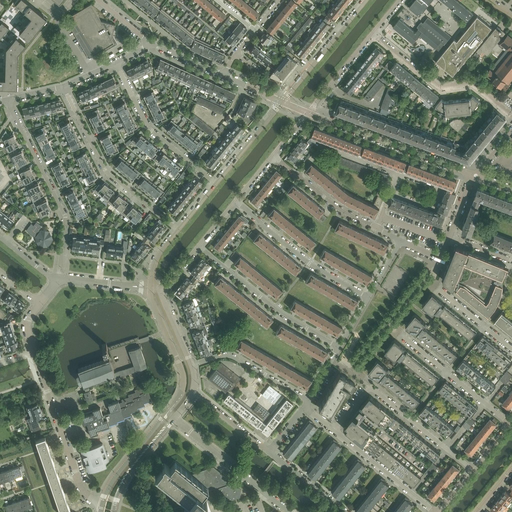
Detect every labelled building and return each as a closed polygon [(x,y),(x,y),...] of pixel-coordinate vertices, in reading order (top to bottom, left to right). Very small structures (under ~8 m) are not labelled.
[(26,43),(29,40),(47,18),(29,4),(24,0),(15,0),(14,2),(0,18),(0,87),(17,88),(18,53),(26,43)] [(144,10),(151,1),(149,0),(145,0),(140,6),(144,10)] [(210,3),(207,0),(202,6),(206,9),(210,3)] [(291,0),(290,0),(288,3),(294,8),(297,4),(291,0)] [(347,4),(342,0),(339,0),(336,4),(343,10),(347,4)] [(415,0),(409,7),(418,14),(420,16),(432,0),(441,0),(453,9),(452,10),(453,10),(467,21),(473,14),(456,0),(415,0)] [(148,13),(156,4),(152,1),(151,1),(144,10),(148,13)] [(244,2),(240,8),(243,11),(248,5),(244,2)] [(214,6),(210,3),(206,9),(210,12),(214,6)] [(288,3),(285,7),(290,12),(294,8),(288,3)] [(111,39),(114,31),(115,25),(101,21),(91,4),(69,17),(68,23),(89,58),(111,45),(113,44),(114,43),(111,39)] [(153,17),(160,8),(156,4),(148,13),(153,17)] [(343,10),(336,4),(331,10),(338,15),(343,10)] [(248,5),(243,11),(247,14),(252,8),(248,5)] [(218,9),(214,6),(210,12),(213,15),(218,9)] [(288,15),(290,12),(285,7),(282,11),(288,15)] [(251,17),(255,11),(252,8),(247,14),(251,17)] [(158,21),(166,12),(161,9),(154,18),(158,21)] [(221,12),(218,9),(213,15),(217,18),(221,12)] [(338,15),(331,10),(327,15),(325,18),(330,22),(332,20),(334,21),(338,15)] [(255,11),(251,17),(255,20),(259,14),(255,11)] [(282,11),(279,15),(284,19),(288,15),(282,11)] [(162,25),(170,16),(166,12),(158,21),(162,25)] [(225,15),(221,12),(217,18),(221,21),(225,15)] [(279,15),(276,18),(282,23),(284,19),(279,15)] [(167,28),(174,19),(170,16),(162,25),(167,28)] [(447,48),(436,62),(453,76),(492,28),(478,16),(471,25),(466,30),(457,41),(454,39),(450,45),(446,42),(444,45),(447,48)] [(282,23),(276,18),(273,22),(278,27),(282,23)] [(330,22),(325,18),(323,20),(318,25),(325,31),(330,26),(329,24),(330,22)] [(400,19),(396,23),(393,27),(413,43),(417,39),(418,39),(419,38),(418,37),(419,36),(435,49),(436,48),(439,51),(443,46),(444,45),(451,37),(428,18),(422,25),(420,24),(417,27),(419,29),(416,32),(416,31),(415,32),(400,19)] [(171,32),(178,22),(174,19),(167,28),(171,32)] [(175,35),(183,26),(178,22),(171,32),(175,35)] [(273,22),(270,26),(275,30),(278,27),(273,22)] [(247,29),(240,23),(236,27),(244,33),(245,32),(247,29)] [(325,31),(318,25),(314,31),(321,36),(325,31)] [(179,38),(187,29),(183,26),(175,35),(179,38)] [(270,26),(267,29),(272,34),(275,30),(270,26)] [(489,37),(477,52),(480,54),(480,55),(483,57),(486,53),(487,54),(505,33),(504,32),(503,31),(499,28),(497,26),(497,27),(496,28),(489,37)] [(244,33),(236,27),(233,31),(240,37),(244,33)] [(183,42),(191,33),(187,29),(179,38),(183,42)] [(321,36),(314,31),(312,29),(307,35),(309,36),(316,42),(321,36)] [(240,37),(233,31),(229,35),(237,41),(238,39),(239,39),(240,37)] [(265,44),(270,38),(273,40),(275,38),(272,36),(267,32),(265,35),(263,33),(259,39),(265,44)] [(188,45),(195,36),(191,33),(183,42),(188,45)] [(237,41),(229,35),(226,40),(233,46),(235,44),(236,43),(237,41)] [(491,69),(486,74),(494,82),(494,83),(498,87),(499,87),(500,86),(505,91),(510,85),(509,83),(511,80),(511,79),(511,38),(508,35),(507,35),(499,46),(502,48),(506,51),(507,50),(510,52),(510,51),(511,52),(511,53),(510,53),(508,54),(509,55),(508,56),(505,60),(502,64),(501,64),(498,68),(497,67),(494,71),(491,69)] [(316,42),(309,36),(305,42),(312,48),(316,42)] [(195,51),(200,40),(195,38),(190,49),(195,51)] [(200,53),(205,42),(200,40),(195,51),(200,53)] [(205,56),(210,46),(210,45),(205,42),(200,53),(205,56)] [(312,48),(305,42),(300,47),(307,53),(312,48)] [(255,57),(260,51),(254,45),(249,52),(255,57)] [(210,58),(215,48),(210,46),(205,56),(210,58)] [(215,60),(220,50),(220,49),(215,47),(215,48),(210,58),(215,60)] [(307,53),(300,47),(296,53),(303,59),(307,53)] [(377,47),(374,51),(370,55),(378,62),(384,54),(377,47)] [(223,60),(225,56),(224,55),(225,53),(220,50),(215,60),(220,62),(222,59),(223,60)] [(260,51),(255,57),(261,62),(266,55),(260,51)] [(268,53),(266,55),(261,62),(265,65),(267,63),(269,65),(273,61),(272,60),(273,57),(268,53)] [(283,83),(298,64),(287,55),(278,66),(275,70),(274,72),(269,77),(283,83)] [(370,55),(367,59),(363,64),(371,70),(378,62),(370,55)] [(165,62),(160,59),(159,63),(157,62),(155,67),(157,67),(156,68),(162,70),(165,62)] [(152,68),(150,63),(148,64),(147,61),(142,63),(146,72),(151,69),(150,68),(152,68)] [(275,70),(278,66),(273,61),(269,65),(275,70)] [(166,73),(170,64),(165,62),(162,70),(166,73)] [(397,62),(394,65),(391,70),(390,70),(396,75),(403,67),(397,62)] [(146,72),(142,63),(137,66),(141,74),(146,72)] [(171,75),(175,66),(170,64),(166,73),(171,75)] [(364,78),(371,70),(363,64),(357,72),(364,78)] [(141,74),(137,66),(132,68),(136,77),(141,74)] [(176,77),(180,69),(175,66),(171,75),(176,77)] [(409,72),(403,67),(396,75),(402,80),(409,72)] [(136,77),(132,68),(127,71),(131,79),(136,77)] [(181,79),(185,71),(180,69),(176,77),(181,79)] [(186,82),(190,73),(185,71),(181,79),(186,82)] [(358,86),(364,78),(357,72),(350,80),(358,86)] [(415,77),(409,72),(402,80),(408,85),(415,77)] [(191,84),(195,75),(190,73),(186,82),(191,84)] [(196,86),(200,77),(195,75),(191,84),(196,86)] [(201,88),(205,80),(200,77),(196,86),(201,88)] [(421,82),(415,77),(408,85),(414,90),(421,82)] [(117,86),(113,78),(108,80),(112,89),(117,86)] [(112,89),(108,80),(103,82),(107,91),(112,89)] [(206,91),(210,82),(205,80),(201,88),(206,91)] [(350,80),(347,83),(343,88),(351,94),(358,86),(350,80)] [(107,91),(103,82),(98,84),(102,93),(107,91)] [(211,93),(215,84),(210,82),(206,91),(211,93)] [(427,87),(421,82),(414,90),(420,95),(427,87)] [(102,93),(98,84),(93,87),(97,95),(102,93)] [(216,95),(220,86),(215,84),(211,93),(216,95)] [(221,97),(224,89),(220,86),(216,95),(221,97)] [(97,95),(93,87),(91,88),(89,88),(88,89),(92,98),(93,99),(98,96),(97,95)] [(433,92),(427,87),(420,95),(426,100),(433,92)] [(92,98),(88,89),(87,89),(86,90),(83,91),(87,100),(92,98)] [(225,100),(229,91),(224,89),(221,97),(225,100)] [(87,100),(83,91),(82,91),(78,93),(79,95),(80,97),(78,97),(80,102),(82,101),(83,103),(88,101),(87,100)] [(231,102),(235,93),(229,91),(225,100),(231,102)] [(146,101),(154,97),(156,96),(154,92),(143,97),(146,101)] [(439,97),(433,92),(426,100),(433,105),(439,97)] [(442,102),(440,101),(436,106),(442,111),(440,114),(443,116),(444,116),(444,119),(447,119),(447,115),(446,115),(446,114),(472,111),(471,111),(473,111),(478,104),(477,103),(479,101),(473,96),(470,99),(466,99),(466,100),(465,101),(462,101),(461,100),(453,101),(453,102),(450,102),(449,102),(449,101),(445,102),(445,103),(442,103),(442,102)] [(157,102),(154,97),(146,101),(148,106),(157,102)] [(251,115),(256,102),(249,99),(245,97),(245,98),(244,97),(235,116),(248,126),(254,118),(251,115)] [(63,108),(62,103),(61,103),(60,102),(60,100),(55,101),(54,101),(57,112),(57,113),(63,112),(62,108),(63,108)] [(340,103),(337,113),(352,118),(356,106),(341,101),(340,103)] [(159,107),(157,102),(148,106),(151,111),(159,107)] [(127,108),(125,103),(115,108),(117,113),(127,108)] [(369,111),(356,106),(352,118),(365,123),(369,111)] [(161,112),(159,107),(151,111),(153,116),(161,112)] [(120,117),(130,112),(127,108),(117,113),(120,117)] [(101,117),(97,110),(92,112),(94,115),(91,117),(89,118),(91,123),(101,117)] [(495,110),(486,121),(496,129),(505,118),(495,110)] [(163,111),(161,112),(153,116),(156,121),(160,118),(162,122),(167,119),(163,111)] [(237,119),(232,114),(233,112),(232,111),(229,114),(236,120),(237,119)] [(369,111),(365,123),(377,128),(382,116),(369,111)] [(122,122),(132,117),(130,112),(120,117),(122,122)] [(395,121),(382,116),(377,128),(391,133),(395,121)] [(94,127),(104,122),(101,117),(91,123),(94,127)] [(124,127),(135,122),(132,117),(122,122),(124,127)] [(458,120),(456,120),(455,120),(453,120),(452,122),(451,123),(450,122),(449,124),(458,132),(466,123),(464,121),(463,122),(462,121),(463,121),(461,119),(459,120),(458,120)] [(177,127),(178,126),(171,120),(167,125),(170,127),(167,131),(171,135),(177,127)] [(72,126),(69,121),(64,124),(63,121),(58,123),(62,131),(72,126)] [(395,121),(391,133),(403,138),(408,125),(395,121)] [(496,129),(486,121),(477,132),(488,140),(496,129)] [(96,132),(106,127),(104,122),(94,127),(96,132)] [(132,129),(133,129),(137,127),(135,122),(124,127),(129,135),(134,132),(132,129)] [(237,124),(231,132),(238,138),(245,130),(237,124)] [(422,131),(408,125),(403,138),(417,143),(422,131)] [(64,136),(74,131),(72,126),(62,131),(64,136)] [(48,135),(44,127),(38,130),(40,133),(35,135),(38,140),(46,136),(48,135)] [(175,138),(181,131),(177,127),(171,135),(175,138)] [(315,127),(311,139),(316,140),(317,137),(449,187),(448,189),(447,189),(447,190),(452,192),(452,191),(453,188),(454,189),(457,180),(410,162),(409,164),(406,163),(407,161),(365,146),(365,147),(362,146),(362,145),(315,127)] [(67,141),(77,136),(74,131),(64,136),(67,141)] [(179,141),(185,134),(181,131),(175,138),(179,141)] [(422,131),(417,143),(430,148),(434,135),(422,131)] [(238,138),(231,132),(225,139),(232,145),(238,138)] [(488,140),(477,132),(469,143),(479,151),(488,140)] [(112,139),(110,134),(100,139),(102,144),(110,140),(112,139)] [(184,145),(190,138),(185,134),(179,141),(184,145)] [(16,140),(13,135),(9,137),(2,141),(4,146),(16,140)] [(138,147),(145,138),(141,135),(138,139),(135,137),(131,141),(138,147)] [(447,140),(434,135),(430,148),(443,152),(447,140)] [(48,141),(46,136),(38,140),(40,145),(48,141)] [(69,146),(79,141),(77,136),(67,141),(69,146)] [(142,150),(149,142),(145,138),(138,147),(142,150)] [(188,148),(194,141),(190,138),(184,145),(188,148)] [(302,138),(298,143),(305,148),(306,149),(309,144),(307,142),(302,138)] [(192,152),(199,143),(195,139),(194,141),(188,148),(192,152)] [(232,145),(225,139),(218,147),(225,153),(232,145)] [(7,152),(14,148),(19,146),(16,140),(4,146),(7,152)] [(113,145),(110,140),(102,144),(105,149),(113,145)] [(447,140),(443,152),(456,157),(460,145),(447,140)] [(51,146),(48,141),(40,145),(42,150),(51,146)] [(72,151),(82,146),(79,141),(69,146),(72,151)] [(146,154),(154,145),(149,142),(142,150),(146,154)] [(298,143),(295,147),(301,152),(305,148),(298,143)] [(479,151),(469,143),(465,147),(460,145),(456,157),(469,162),(479,151)] [(114,144),(113,145),(105,149),(107,154),(112,151),(113,154),(118,152),(114,144)] [(155,153),(155,152),(158,149),(154,145),(146,154),(153,159),(157,155),(155,153)] [(53,151),(51,146),(42,150),(45,155),(53,151)] [(225,153),(218,147),(212,155),(219,161),(225,153)] [(295,147),(291,152),(297,157),(301,152),(295,147)] [(47,160),(58,155),(55,150),(53,151),(45,155),(47,160)] [(24,157),(22,151),(17,153),(10,157),(13,163),(24,157)] [(88,157),(85,152),(75,158),(77,163),(88,157)] [(287,156),(294,161),(297,157),(291,152),(287,156)] [(161,166),(162,164),(168,157),(164,153),(160,157),(158,155),(154,160),(161,166)] [(219,161),(212,155),(206,163),(213,169),(219,161)] [(119,170),(126,161),(120,156),(119,156),(116,160),(118,162),(115,167),(119,170)] [(22,164),(24,164),(27,162),(24,157),(13,163),(16,168),(22,164)] [(80,167),(90,162),(88,157),(77,163),(80,167)] [(166,168),(172,160),(168,157),(162,164),(166,168)] [(170,171),(176,164),(172,160),(166,168),(170,171)] [(63,166),(61,161),(51,166),(53,171),(63,166)] [(123,173),(131,165),(126,161),(119,170),(123,173)] [(82,172),(93,167),(90,162),(80,167),(82,172)] [(323,172),(312,163),(306,171),(316,180),(323,172)] [(177,171),(178,170),(181,167),(176,164),(170,171),(169,172),(176,178),(180,174),(177,171)] [(128,177),(135,168),(131,165),(123,173),(128,177)] [(56,176),(66,171),(63,166),(53,171),(56,176)] [(33,173),(30,167),(25,170),(18,173),(21,179),(33,173)] [(85,177),(95,172),(93,167),(82,172),(85,177)] [(132,180),(135,176),(138,178),(142,174),(135,168),(128,177),(132,180)] [(276,170),(272,175),(278,180),(282,175),(276,170)] [(58,181),(68,176),(66,171),(56,176),(58,181)] [(94,182),(93,179),(97,177),(98,177),(95,172),(85,177),(89,185),(94,182)] [(323,172),(316,180),(327,188),(333,181),(323,172)] [(24,184),(31,181),(35,178),(33,173),(21,179),(24,184)] [(142,189),(149,180),(142,174),(138,179),(141,181),(138,185),(142,189)] [(272,175),(268,179),(274,184),(278,180),(272,175)] [(72,184),(68,176),(58,181),(61,186),(65,184),(67,187),(72,184)] [(195,176),(188,185),(195,190),(202,182),(195,176)] [(268,179),(265,184),(271,189),(274,184),(268,179)] [(146,192),(153,183),(149,180),(142,189),(146,192)] [(344,189),(333,181),(327,188),(337,197),(344,189)] [(378,195),(373,205),(380,209),(385,196),(383,195),(387,185),(381,182),(376,194),(378,195)] [(101,197),(109,187),(104,183),(101,187),(99,185),(94,191),(101,197)] [(150,195),(157,187),(153,183),(146,192),(150,195)] [(41,189),(38,184),(33,186),(27,190),(29,195),(41,189)] [(265,184),(261,188),(267,193),(271,189),(265,184)] [(293,184),(286,192),(297,200),(303,193),(293,184)] [(195,190),(188,185),(182,192),(189,198),(195,190)] [(78,194),(73,186),(68,189),(70,192),(65,194),(67,200),(78,194)] [(113,197),(111,195),(114,191),(109,187),(101,197),(105,200),(103,202),(106,205),(108,203),(113,197)] [(161,197),(164,193),(157,187),(150,195),(155,199),(158,195),(161,197)] [(261,188),(258,193),(264,197),(267,193),(261,188)] [(480,202),(484,190),(478,188),(475,197),(475,198),(472,205),(478,207),(480,202)] [(39,197),(40,196),(44,195),(41,189),(29,195),(32,201),(39,197)] [(348,193),(344,189),(337,197),(344,202),(351,206),(355,196),(348,193)] [(452,192),(447,190),(446,192),(443,200),(451,203),(455,193),(452,191),(452,192)] [(495,208),(500,196),(484,190),(480,202),(495,208)] [(182,206),(189,198),(182,192),(175,200),(182,206)] [(258,193),(254,197),(260,202),(264,197),(258,193)] [(314,201),(303,193),(297,200),(308,209),(314,201)] [(70,204),(80,199),(78,194),(67,200),(70,204)] [(115,208),(123,198),(119,194),(115,199),(113,197),(108,203),(115,208)] [(367,202),(355,196),(351,206),(363,212),(367,202)] [(511,204),(511,200),(500,196),(495,208),(509,213),(511,204)] [(256,206),(260,202),(254,197),(250,202),(256,206)] [(402,201),(397,199),(392,197),(388,206),(399,210),(402,201)] [(127,208),(125,206),(128,202),(123,198),(115,208),(122,214),(127,208)] [(72,209),(83,204),(80,199),(70,204),(72,209)] [(49,205),(46,200),(41,202),(35,206),(37,211),(49,205)] [(175,214),(182,206),(175,200),(168,209),(175,214)] [(451,203),(443,200),(438,211),(443,213),(442,216),(445,217),(446,214),(447,214),(451,203)] [(325,210),(314,201),(308,209),(318,218),(322,213),(325,210)] [(413,205),(402,201),(399,210),(409,214),(413,205)] [(373,205),(367,202),(363,212),(375,218),(380,209),(373,205)] [(75,214),(85,209),(83,204),(72,209),(75,214)] [(40,217),(47,213),(52,211),(49,205),(37,211),(40,217)] [(424,209),(413,205),(409,214),(420,218),(424,209)] [(476,222),(480,211),(481,209),(478,207),(472,205),(467,218),(476,222)] [(129,220),(137,210),(133,206),(129,210),(127,208),(122,214),(129,220)] [(273,207),(267,215),(277,224),(284,216),(273,207)] [(23,216),(19,213),(15,209),(13,211),(18,215),(17,216),(20,218),(23,216)] [(89,217),(88,214),(85,209),(75,214),(77,219),(82,217),(84,220),(89,217)] [(434,213),(424,209),(420,218),(431,222),(434,213)] [(141,220),(139,218),(142,214),(137,210),(129,220),(136,226),(141,220)] [(437,214),(434,213),(431,222),(442,226),(445,217),(442,216),(443,213),(438,211),(437,214)] [(3,225),(10,216),(7,214),(7,215),(4,213),(0,218),(0,223),(1,224),(3,225)] [(239,216),(235,220),(241,225),(243,223),(246,224),(249,221),(248,220),(244,216),(243,216),(241,215),(240,216),(239,216)] [(7,229),(14,221),(11,219),(12,218),(10,216),(3,225),(4,226),(4,227),(7,229)] [(284,216),(277,224),(288,232),(295,225),(284,216)] [(476,222),(467,218),(462,231),(471,235),(476,222)] [(235,220),(232,225),(237,229),(241,225),(235,220)] [(352,227),(340,221),(335,230),(348,236),(352,227)] [(53,240),(49,232),(40,230),(40,231),(38,230),(41,226),(36,222),(34,226),(31,224),(26,231),(28,232),(28,233),(33,237),(33,236),(35,237),(35,238),(38,246),(47,247),(53,240)] [(166,229),(157,222),(153,226),(162,233),(166,229)] [(232,225),(228,229),(234,234),(237,229),(232,225)] [(295,225),(288,232),(299,241),(305,233),(295,225)] [(162,233),(153,226),(149,231),(158,238),(162,233)] [(364,232),(352,227),(348,236),(360,242),(364,232)] [(228,229),(224,233),(230,238),(234,234),(228,229)] [(150,247),(146,244),(148,242),(142,236),(135,231),(134,233),(131,233),(131,236),(132,236),(134,234),(142,240),(138,245),(147,252),(150,247)] [(158,238),(149,231),(146,236),(144,234),(143,234),(142,236),(148,242),(150,239),(154,243),(158,238)] [(270,241),(259,232),(256,235),(253,240),(263,248),(270,241)] [(376,238),(364,232),(360,242),(372,247),(376,238)] [(224,233),(221,238),(227,243),(230,238),(224,233)] [(305,233),(299,241),(309,250),(316,242),(305,233)] [(491,243),(496,245),(504,248),(507,238),(494,233),(491,243)] [(78,250),(80,237),(69,236),(68,238),(70,239),(69,245),(72,245),(71,250),(74,250),(78,250)] [(85,252),(87,238),(80,237),(78,250),(82,251),(82,252),(85,252)] [(92,252),(93,239),(87,238),(85,252),(87,252),(92,252)] [(221,238),(217,243),(223,247),(227,243),(221,238)] [(389,244),(376,238),(372,247),(385,254),(389,244)] [(103,247),(104,240),(93,239),(92,252),(96,253),(96,252),(98,252),(99,250),(100,250),(100,247),(99,247),(99,246),(103,247)] [(126,249),(126,248),(127,242),(124,241),(123,247),(121,247),(121,248),(115,247),(114,255),(122,256),(123,249),(126,249)] [(280,249),(270,241),(263,248),(274,257),(280,249)] [(219,252),(223,247),(217,243),(213,247),(219,252)] [(106,254),(114,255),(115,247),(110,247),(110,245),(108,245),(106,254)] [(147,252),(138,245),(134,249),(136,251),(142,256),(143,257),(147,252)] [(503,279),(506,272),(507,268),(509,269),(509,268),(504,266),(458,247),(457,247),(450,263),(451,264),(449,267),(449,266),(444,277),(444,278),(443,280),(454,289),(456,291),(488,317),(495,309),(496,308),(497,306),(498,304),(499,301),(501,298),(502,295),(502,293),(502,292),(503,291),(503,290),(503,289),(503,287),(503,286),(503,279)] [(319,257),(324,260),(331,264),(336,255),(324,248),(319,257)] [(291,258),(280,249),(274,257),(284,266),(291,258)] [(142,256),(136,251),(131,257),(137,262),(142,256)] [(250,264),(240,255),(236,260),(233,263),(244,272),(250,264)] [(348,262),(336,255),(331,264),(343,271),(348,262)] [(202,258),(198,263),(207,270),(211,265),(202,258)] [(301,267),(291,258),(284,266),(295,274),(301,267)] [(360,269),(348,262),(343,271),(355,277),(360,269)] [(198,263),(194,268),(203,275),(207,270),(198,263)] [(250,264),(244,272),(255,281),(261,273),(250,264)] [(195,276),(193,278),(197,282),(203,275),(194,268),(191,272),(195,276)] [(372,276),(360,269),(355,277),(367,284),(372,276)] [(261,273),(255,281),(265,289),(271,281),(261,273)] [(305,281),(317,288),(322,279),(310,273),(305,281)] [(220,276),(218,279),(214,284),(224,292),(231,284),(220,276)] [(187,277),(183,282),(191,289),(197,282),(193,278),(191,280),(187,277)] [(334,286),(322,279),(317,288),(329,295),(334,286)] [(271,281),(265,289),(276,298),(282,290),(271,281)] [(179,286),(180,287),(186,292),(188,293),(191,289),(183,282),(179,286)] [(241,293),(231,284),(224,292),(235,301),(241,293)] [(346,293),(334,286),(329,295),(340,302),(346,293)] [(181,298),(186,292),(180,287),(175,293),(181,298)] [(3,300),(7,303),(14,295),(11,293),(10,293),(9,292),(3,300)] [(252,302),(241,293),(235,301),(245,309),(252,302)] [(358,300),(346,293),(340,302),(352,309),(358,300)] [(432,294),(423,306),(433,314),(436,316),(435,317),(439,313),(438,313),(445,305),(442,303),(443,302),(432,294)] [(17,298),(14,295),(7,303),(12,307),(18,300),(17,299),(17,298)] [(19,299),(18,300),(12,307),(11,308),(14,311),(15,310),(18,312),(22,307),(24,307),(25,306),(25,304),(19,299)] [(195,306),(193,301),(193,299),(187,300),(188,302),(183,304),(185,310),(195,306)] [(295,300),(290,308),(301,315),(306,306),(295,300)] [(262,310),(252,302),(245,309),(256,318),(262,310)] [(449,321),(456,313),(451,309),(451,310),(450,309),(450,308),(445,304),(445,305),(438,313),(439,313),(449,321)] [(195,306),(185,310),(187,315),(197,311),(195,306)] [(318,313),(306,306),(301,315),(313,322),(318,313)] [(273,319),(262,310),(256,318),(267,327),(273,319)] [(197,311),(187,315),(189,321),(199,317),(197,311)] [(330,320),(318,313),(313,322),(325,329),(330,320)] [(460,330),(466,322),(462,318),(461,318),(460,317),(456,313),(449,321),(460,330)] [(415,314),(408,324),(406,326),(416,335),(416,334),(419,336),(425,329),(426,329),(429,324),(428,325),(426,323),(415,314)] [(511,323),(501,314),(494,322),(511,337),(511,323)] [(202,317),(199,317),(189,321),(191,327),(196,325),(196,328),(202,326),(205,325),(202,317)] [(342,327),(330,320),(325,329),(337,336),(342,327)] [(470,339),(477,331),(477,330),(472,327),(471,326),(471,325),(466,322),(460,330),(470,338),(470,339)] [(1,327),(3,333),(13,330),(12,326),(11,326),(10,324),(4,326),(3,326),(1,327)] [(292,331),(281,324),(275,333),(287,340),(292,331)] [(205,325),(202,326),(196,328),(198,331),(193,332),(195,338),(205,334),(208,333),(205,325)] [(429,345),(436,337),(426,329),(425,329),(419,336),(419,337),(423,341),(424,340),(425,341),(425,342),(429,345)] [(13,330),(3,333),(5,339),(14,336),(14,334),(13,330)] [(304,337),(292,331),(287,340),(299,346),(304,337)] [(207,340),(205,334),(195,338),(197,343),(207,340)] [(487,339),(484,336),(483,335),(479,340),(483,344),(487,339)] [(14,336),(5,339),(7,345),(17,341),(16,337),(15,337),(14,336)] [(316,344),(304,337),(299,346),(311,353),(316,344)] [(440,354),(447,346),(436,337),(429,345),(434,349),(436,350),(435,350),(440,354)] [(252,345),(241,339),(238,344),(236,348),(247,354),(252,345)] [(491,342),(488,339),(487,339),(483,344),(487,347),(491,342)] [(207,340),(197,343),(199,349),(209,345),(207,340)] [(395,340),(387,349),(385,351),(396,360),(398,362),(397,363),(398,363),(401,359),(401,358),(407,350),(405,348),(395,340)] [(505,365),(507,363),(503,360),(499,357),(495,353),(491,350),(487,347),(483,344),(479,340),(476,344),(472,349),(472,350),(473,351),(473,350),(498,370),(494,375),(469,355),(470,354),(469,354),(468,354),(464,359),(461,363),(465,366),(469,369),(473,373),(477,376),(481,379),(485,382),(489,386),(493,389),(509,369),(505,365)] [(17,341),(7,345),(9,351),(12,350),(12,349),(18,347),(17,345),(18,345),(17,341)] [(495,345),(491,342),(487,347),(491,350),(495,345)] [(114,373),(111,363),(110,361),(109,359),(105,350),(108,349),(107,348),(106,344),(101,346),(103,351),(106,360),(78,370),(79,373),(76,375),(79,383),(82,383),(84,386),(86,392),(84,392),(87,402),(93,400),(93,399),(96,398),(94,393),(91,394),(90,390),(89,390),(87,384),(109,377),(109,379),(110,378),(111,380),(116,378),(115,378),(136,371),(136,370),(147,367),(140,347),(129,351),(134,366),(114,373)] [(328,351),(316,344),(311,353),(323,360),(328,351)] [(209,345),(199,349),(201,355),(205,353),(206,356),(212,354),(209,345)] [(264,352),(252,345),(247,354),(259,361),(264,352)] [(499,349),(495,345),(491,350),(495,353),(499,349)] [(451,363),(458,354),(457,354),(447,346),(440,354),(445,358),(445,357),(446,359),(451,363)] [(503,352),(499,349),(495,353),(499,357),(503,352)] [(411,367),(418,359),(414,355),(413,355),(412,354),(408,350),(407,350),(401,358),(401,359),(411,367)] [(276,359),(264,352),(259,361),(271,368),(276,359)] [(507,355),(503,352),(499,357),(503,360),(507,355)] [(511,358),(507,355),(503,360),(507,363),(511,358)] [(287,366),(276,359),(271,368),(282,375),(287,366)] [(422,376),(429,368),(424,364),(423,363),(418,359),(411,367),(422,376)] [(376,363),(370,369),(369,369),(368,371),(369,371),(368,372),(379,380),(382,382),(388,374),(388,375),(392,370),(391,371),(388,369),(378,360),(378,361),(377,360),(375,362),(376,363)] [(241,378),(221,362),(208,378),(208,379),(208,378),(225,392),(227,389),(230,391),(241,378)] [(465,366),(461,363),(457,368),(461,371),(465,366)] [(299,373),(287,366),(282,375),(294,382),(299,373)] [(465,366),(461,371),(465,374),(469,369),(465,366)] [(433,385),(439,376),(440,376),(435,372),(435,373),(433,371),(429,368),(422,376),(433,384),(432,384),(433,385)] [(469,369),(465,374),(469,377),(473,373),(469,369)] [(312,380),(299,373),(294,382),(306,389),(312,380)] [(338,373),(332,384),(318,408),(325,412),(329,414),(332,408),(334,409),(344,391),(347,392),(349,389),(351,390),(355,384),(344,378),(345,377),(338,373)] [(392,391),(399,383),(388,375),(388,374),(382,382),(381,382),(386,386),(388,387),(392,391)] [(477,376),(473,381),(477,384),(481,379),(477,376)] [(450,384),(446,382),(446,381),(442,386),(446,389),(450,384)] [(485,382),(481,387),(485,391),(489,386),(485,382)] [(403,400),(409,392),(399,383),(392,391),(397,395),(398,396),(403,400)] [(454,388),(450,385),(450,384),(446,389),(450,392),(454,388)] [(131,413),(138,410),(137,408),(145,405),(144,403),(151,400),(146,386),(142,387),(142,388),(139,389),(135,390),(136,393),(133,394),(132,393),(128,395),(129,398),(126,399),(126,398),(121,400),(122,403),(119,404),(118,401),(108,405),(111,413),(103,415),(100,408),(92,410),(93,413),(89,415),(89,414),(81,417),(82,419),(81,419),(81,420),(82,420),(84,425),(87,424),(88,428),(90,436),(98,434),(97,430),(101,429),(102,429),(109,427),(109,425),(117,423),(117,422),(124,419),(124,418),(131,415),(131,413)] [(431,400),(426,405),(423,409),(427,412),(431,415),(435,418),(439,422),(443,425),(447,428),(451,431),(453,429),(457,432),(474,412),(470,409),(466,406),(462,402),(458,399),(454,396),(450,392),(446,389),(442,386),(439,390),(435,395),(434,396),(435,397),(436,396),(461,416),(457,421),(432,401),(432,400),(431,399),(431,400)] [(458,391),(454,388),(450,392),(454,396),(458,391)] [(413,408),(420,400),(409,392),(403,400),(407,403),(409,404),(409,405),(413,408)] [(267,435),(293,403),(284,396),(277,405),(278,406),(271,414),(258,404),(253,410),(236,397),(235,398),(228,393),(223,400),(257,427),(258,426),(262,429),(261,430),(267,435)] [(466,397),(462,394),(458,399),(462,402),(466,397)] [(393,415),(370,396),(353,417),(351,420),(344,429),(367,447),(374,438),(377,435),(359,421),(360,419),(366,413),(383,427),(387,423),(393,415)] [(470,401),(466,398),(466,397),(462,402),(466,406),(470,401)] [(511,405),(511,404),(506,400),(502,404),(509,410),(511,405)] [(474,404),(470,401),(466,406),(470,409),(474,404)] [(26,404),(29,413),(40,410),(39,405),(38,406),(37,403),(32,405),(31,402),(26,404)] [(478,407),(474,404),(470,409),(474,412),(478,407)] [(419,413),(420,414),(423,417),(427,412),(423,409),(419,413)] [(42,414),(40,410),(29,413),(31,418),(27,419),(31,432),(41,429),(37,418),(42,417),(41,414),(42,414)] [(427,412),(423,417),(427,420),(431,415),(427,412)] [(390,426),(397,418),(393,415),(387,423),(390,426)] [(431,415),(427,420),(431,423),(435,418),(431,415)] [(394,429),(401,421),(397,418),(390,426),(394,429)] [(435,418),(431,423),(435,427),(439,422),(435,418)] [(306,425),(295,439),(283,454),(291,460),(317,427),(312,424),(313,422),(309,419),(305,424),(306,425)] [(497,424),(490,419),(487,423),(493,429),(497,424)] [(398,432),(405,424),(401,421),(394,429),(398,432)] [(439,422),(435,427),(439,430),(443,425),(439,422)] [(493,429),(487,423),(483,428),(489,433),(493,429)] [(402,435),(409,427),(405,424),(398,432),(402,435)] [(447,428),(443,425),(439,430),(443,433),(447,428)] [(406,439),(412,431),(409,427),(402,435),(406,439)] [(447,428),(443,433),(447,436),(451,431),(447,428)] [(489,433),(483,428),(479,432),(486,438),(489,433)] [(410,442),(417,434),(412,431),(406,439),(410,442)] [(486,438),(479,432),(476,437),(482,442),(486,438)] [(414,445),(421,437),(417,434),(410,442),(414,445)] [(50,452),(48,446),(49,446),(48,443),(47,444),(45,437),(36,440),(41,456),(46,454),(50,452)] [(418,448),(424,440),(421,437),(414,445),(418,448)] [(482,442),(476,437),(472,441),(479,446),(482,442)] [(371,450),(378,442),(374,438),(367,447),(371,450)] [(330,444),(313,466),(307,473),(315,479),(341,447),(336,443),(337,442),(333,439),(329,444),(330,444)] [(422,452),(428,444),(424,440),(418,448),(422,452)] [(479,446),(472,441),(468,446),(475,451),(479,446)] [(375,454),(382,445),(378,442),(371,450),(375,454)] [(108,460),(102,443),(85,449),(86,454),(83,455),(89,472),(106,466),(105,461),(108,460)] [(426,455),(432,447),(428,444),(422,452),(426,455)] [(378,457),(386,448),(382,445),(375,454),(378,457)] [(475,451),(468,446),(465,450),(471,455),(475,451)] [(430,458),(436,450),(432,447),(426,455),(430,458)] [(382,460),(390,451),(386,448),(378,457),(382,460)] [(434,462),(441,453),(436,450),(430,458),(434,462)] [(386,463),(394,455),(390,451),(382,460),(386,463)] [(50,452),(46,454),(41,456),(46,471),(56,468),(53,461),(54,461),(53,459),(50,452)] [(390,467),(398,458),(394,455),(386,463),(390,467)] [(355,464),(332,493),(339,498),(365,466),(360,462),(361,461),(357,458),(354,463),(355,464)] [(394,470),(401,461),(398,458),(390,467),(394,470)] [(207,489),(209,488),(213,487),(218,491),(217,495),(225,502),(238,498),(237,497),(239,497),(241,489),(233,483),(213,467),(192,474),(175,461),(170,468),(164,463),(162,466),(156,475),(188,501),(190,505),(185,507),(187,511),(209,511),(208,507),(208,506),(207,505),(208,505),(208,504),(205,502),(206,501),(205,501),(206,501),(206,500),(205,500),(205,499),(204,499),(201,497),(205,491),(207,489)] [(398,473),(405,464),(401,461),(394,470),(398,473)] [(402,476),(409,467),(405,464),(398,473),(402,476)] [(460,470),(453,464),(449,469),(456,474),(460,470)] [(18,467),(12,469),(15,478),(22,476),(18,467)] [(406,479),(413,471),(409,467),(402,476),(406,479)] [(61,483),(59,477),(60,476),(59,474),(58,474),(56,468),(46,471),(52,486),(61,483)] [(12,469),(6,471),(10,480),(15,478),(12,469)] [(456,474),(449,469),(446,473),(452,479),(456,474)] [(6,471),(1,473),(4,482),(10,480),(6,471)] [(410,483),(417,474),(413,471),(406,479),(410,483)] [(452,479),(446,473),(442,478),(448,483),(452,479)] [(418,481),(421,477),(417,474),(410,483),(414,486),(418,481)] [(379,483),(356,511),(355,511),(367,511),(389,485),(384,482),(385,481),(382,478),(378,482),(379,483)] [(448,483),(442,478),(438,482),(445,488),(448,483)] [(445,488),(438,482),(435,487),(441,492),(445,488)] [(66,499),(64,492),(65,492),(64,489),(63,490),(61,483),(52,486),(57,502),(66,499)] [(441,492),(435,487),(431,491),(438,496),(441,492)] [(438,496),(431,491),(427,496),(434,501),(438,496)] [(502,495),(510,502),(511,500),(511,491),(510,494),(506,491),(504,493),(503,493),(502,494),(502,495)] [(500,498),(498,500),(507,507),(510,502),(502,495),(502,496),(501,496),(500,497),(500,498)] [(29,497),(23,499),(26,508),(32,506),(29,497)] [(403,502),(395,511),(407,511),(413,505),(408,501),(409,500),(406,497),(402,502),(403,502)] [(23,499),(17,501),(20,510),(26,508),(23,499)] [(70,511),(69,507),(70,507),(69,505),(68,505),(66,499),(57,502),(60,511),(70,511)] [(495,504),(494,505),(503,511),(507,507),(498,500),(497,502),(496,502),(495,503),(495,504)] [(17,501),(11,503),(13,511),(15,511),(20,510),(17,501)] [(13,511),(11,503),(5,506),(7,511),(13,511)]
